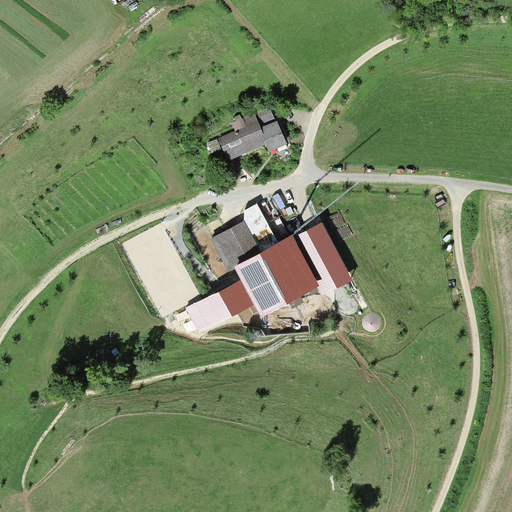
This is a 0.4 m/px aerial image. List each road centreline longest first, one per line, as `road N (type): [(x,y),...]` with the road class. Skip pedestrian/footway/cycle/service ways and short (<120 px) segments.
road 1 (track): [(511,190),(397,176),(305,177),(181,206),(60,265),(0,335)]
road 2 (track): [(457,183),(455,245),(473,381),(469,416),(433,511)]
road 3 (track): [(305,177),(312,121),(368,54),(429,27),(511,19)]
road 4 (track): [(161,0),(0,133)]
